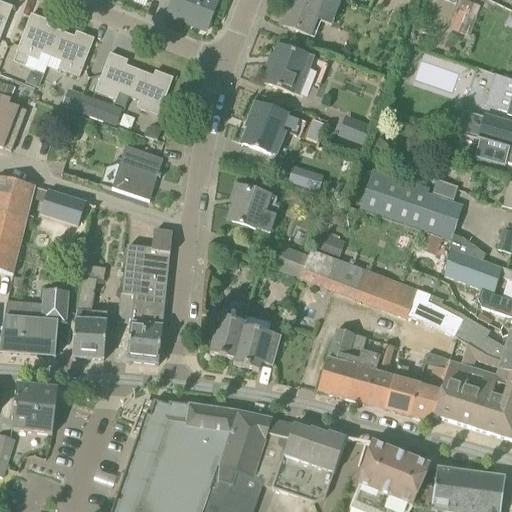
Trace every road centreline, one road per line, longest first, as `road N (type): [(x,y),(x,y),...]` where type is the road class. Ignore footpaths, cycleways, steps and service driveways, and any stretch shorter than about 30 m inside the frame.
road 1 (residential): [(174,383),(285,402),(511,464)]
road 2 (residential): [(190,231),(0,166)]
road 3 (residential): [(224,65),(57,0)]
road 4 (residential): [(0,377),(174,383)]
road 5 (residential): [(190,231),(224,65)]
road 6 (residential): [(174,383),(190,231)]
